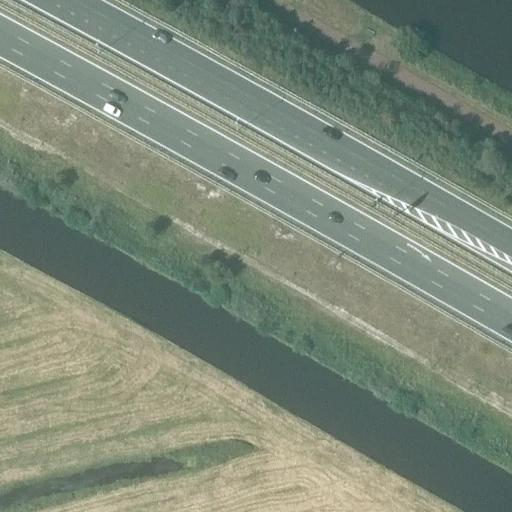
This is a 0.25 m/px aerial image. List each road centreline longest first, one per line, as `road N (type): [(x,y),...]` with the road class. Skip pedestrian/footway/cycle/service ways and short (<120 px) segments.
road 1 (motorway): [(0,37),(511,327)]
road 2 (motorway): [(511,254),(51,0)]
